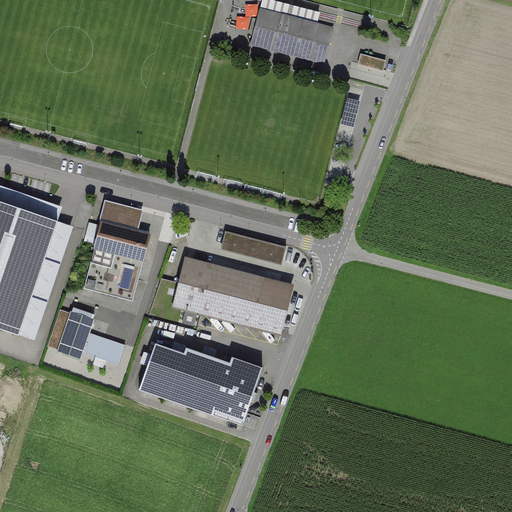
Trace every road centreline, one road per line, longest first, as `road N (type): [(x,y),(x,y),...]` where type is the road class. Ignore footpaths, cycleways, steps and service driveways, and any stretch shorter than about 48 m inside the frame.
road 1 (residential): [(0,162),(337,250)]
road 2 (residential): [(236,511),(337,250)]
road 3 (residential): [(337,250),(435,0)]
